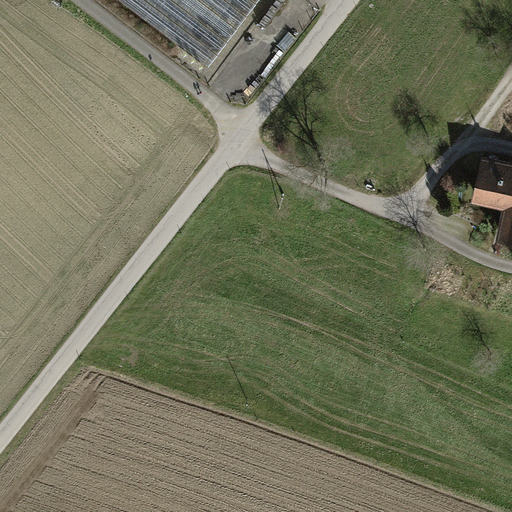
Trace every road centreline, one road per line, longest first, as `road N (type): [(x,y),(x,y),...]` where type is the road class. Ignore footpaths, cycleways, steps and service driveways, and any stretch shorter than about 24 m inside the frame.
road 1 (residential): [(348,0),(0,441)]
road 2 (track): [(236,144),(401,218),(463,146),(511,150)]
road 3 (track): [(83,0),(247,130)]
road 4 (track): [(401,218),(511,266)]
